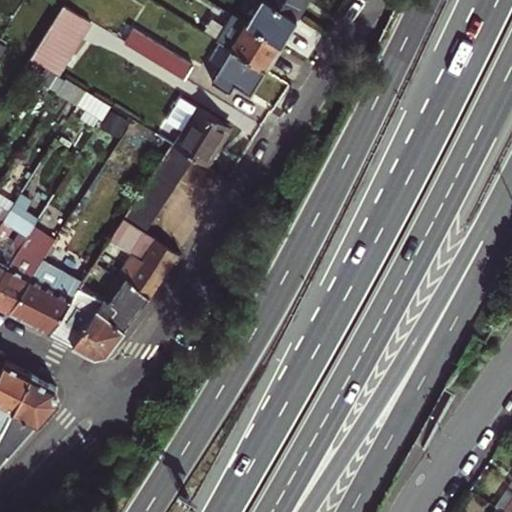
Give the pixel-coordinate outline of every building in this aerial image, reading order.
[(63,0),(33,47),(61,64),(94,12),(74,0),(63,0)] [(286,32),(300,7),(289,0),(259,0),(252,12),(286,32)] [(286,32),(252,12),(237,3),(221,29),(236,38),(270,58),(286,32)] [(138,20),(129,33),(189,70),(197,56),(138,20)] [(255,83),(270,58),(236,38),(216,72),(235,83),(240,75),(255,83)] [(189,121),(180,136),(199,147),(211,155),(234,117),(189,89),(174,113),(189,121)] [(100,297),(79,283),(52,324),(97,347),(111,344),(159,281),(184,244),(150,223),(199,147),(180,136),(177,134),(109,237),(132,251),(126,261),(134,267),(130,273),(123,274),(109,296),(103,293),(100,297)] [(0,221),(0,272),(34,219),(39,212),(27,205),(36,190),(25,182),(9,208),(0,221)] [(0,221),(9,208),(0,202),(0,221)] [(0,297),(11,303),(47,249),(58,233),(34,219),(0,272),(0,297)] [(52,324),(79,283),(88,270),(47,249),(11,303),(52,324)] [(0,392),(11,371),(0,366),(0,392)] [(16,426),(39,382),(13,368),(11,371),(0,392),(0,431),(6,420),(16,426)] [(64,395),(39,382),(16,426),(0,455),(0,454),(0,482),(66,409),(64,395)] [(511,511),(511,499),(502,511),(511,511)]
